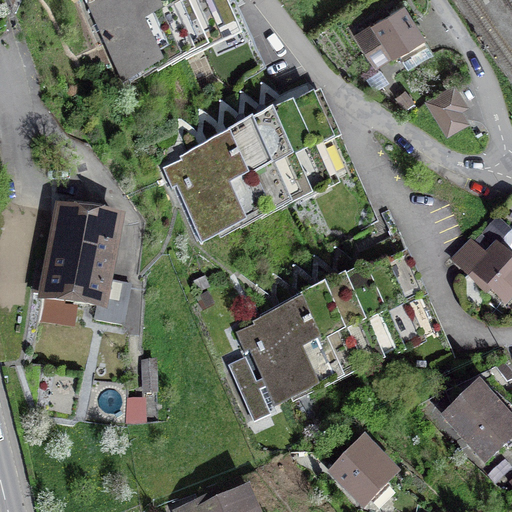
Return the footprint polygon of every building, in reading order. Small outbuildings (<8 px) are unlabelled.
[(99,0),(95,2),(88,5),(122,80),(189,50),(207,91),(250,72),(223,13),(233,9),(229,0),(99,0)] [(403,5),(357,34),(376,65),(392,55),(403,71),(428,55),(417,38),(422,35),(403,5)] [(465,104),(454,85),(428,101),(448,132),(467,120),(459,108),(465,104)] [(294,112),(283,117),(291,135),(325,120),(316,102),(294,112)] [(175,164),(163,169),(172,189),(177,187),(200,241),(315,190),(308,173),(298,152),(291,135),(283,117),(274,121),(253,130),(231,139),(204,151),(175,164)] [(332,137),(325,120),(291,135),(298,152),(332,137)] [(341,158),(332,137),(298,152),(308,173),(341,158)] [(349,175),(341,158),(308,173),(315,190),(349,175)] [(71,169),(52,169),(52,203),(80,203),(80,181),(71,169)] [(356,191),(349,175),(315,190),(322,206),(356,191)] [(366,214),(356,191),(322,206),(333,229),(366,214)] [(114,222),(59,212),(44,296),(98,306),(95,319),(123,324),(130,285),(103,280),(114,222)] [(393,237),(359,252),(369,276),(403,261),(393,237)] [(469,277),(474,272),(505,302),(511,295),(511,263),(496,248),(486,257),(472,243),(454,262),(469,277)] [(411,279),(403,261),(369,276),(377,294),(411,279)] [(253,327),(237,334),(245,353),(250,351),(263,381),(256,384),(247,363),(231,370),(253,420),(269,413),(259,392),(266,389),(273,405),(402,349),(394,332),(385,310),(377,294),(369,276),(361,279),(342,288),(320,297),(301,305),(280,315),(253,327)] [(419,295),(411,279),(377,294),(385,310),(419,295)] [(428,317),(419,295),(385,310),(394,332),(428,317)] [(435,334),(428,317),(394,332),(402,349),(435,334)] [(446,357),(435,334),(402,349),(412,371),(446,357)] [(511,424),(478,387),(444,417),(485,463),(511,439),(511,424)] [(361,440),(330,471),(364,505),(396,474),(361,440)] [(257,511),(245,483),(174,511),(257,511)]
